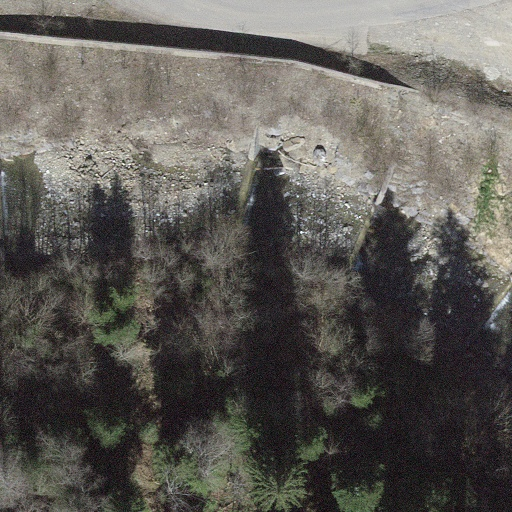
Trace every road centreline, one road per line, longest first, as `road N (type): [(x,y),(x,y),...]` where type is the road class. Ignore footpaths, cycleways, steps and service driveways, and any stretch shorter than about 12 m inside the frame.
road 1 (residential): [(446,0),(402,7),(240,0)]
road 2 (track): [(511,67),(402,7)]
